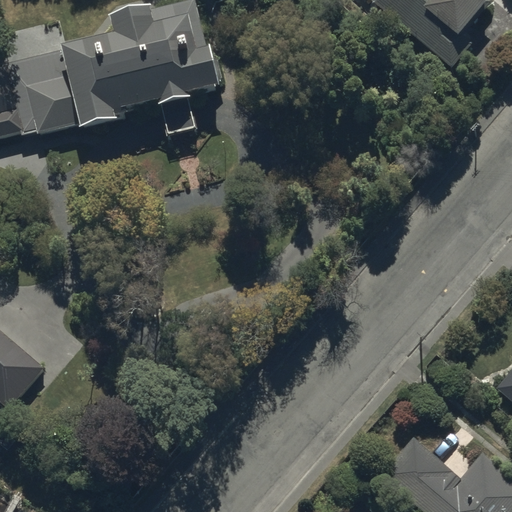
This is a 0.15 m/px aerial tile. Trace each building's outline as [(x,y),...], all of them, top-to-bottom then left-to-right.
[(64,53),(9,61),(11,80),(0,81),(0,107),(16,105),(20,136),(120,122),(118,107),(163,101),(168,131),(195,127),(191,92),(223,87),(216,41),(207,42),(201,0),(189,0),(152,5),(151,3),(112,8),(116,32),(62,39),(64,53)] [(372,0),(452,66),(472,41),(460,31),(486,0),(372,0)] [(45,371),(0,331),(0,401),(10,411),(45,371)] [(511,404),(511,373),(497,391),(511,404)] [(461,482),(414,440),(381,477),(420,511),(511,511),(511,481),(483,456),(461,482)]
